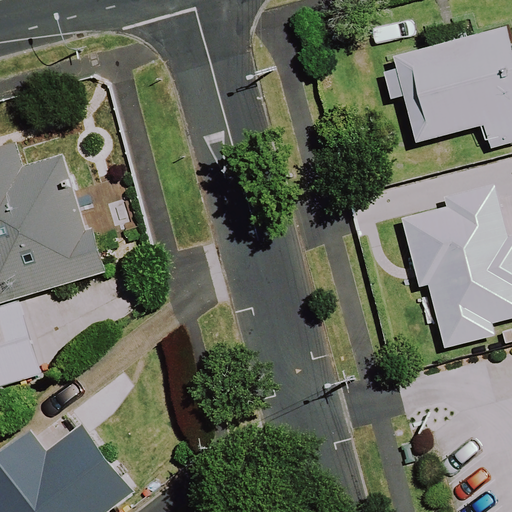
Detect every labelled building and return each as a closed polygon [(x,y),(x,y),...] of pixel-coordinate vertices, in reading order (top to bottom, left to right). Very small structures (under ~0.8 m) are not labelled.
[(398,72),(384,76),(391,103),(405,99),(418,148),(483,131),(488,151),(511,145),(511,37),(511,32),(395,62),(398,72)] [(0,305),(19,300),(90,278),(47,144),(0,158),(0,305)] [(495,327),(511,322),(511,242),(508,243),(496,189),(443,201),(446,213),(405,222),(420,290),(430,288),(445,352),(498,340),(495,327)] [(0,305),(0,390),(44,377),(19,300),(0,305)] [(115,511),(136,496),(84,428),(47,457),(31,436),(0,460),(0,511),(115,511)]
